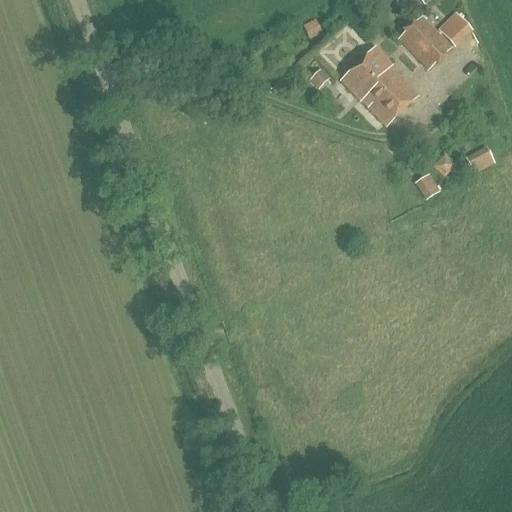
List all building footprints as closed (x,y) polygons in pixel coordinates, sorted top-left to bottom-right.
[(428,72),(451,49),(422,19),(398,41),(428,72)] [(316,23),(304,29),(310,41),(322,35),(316,23)] [(386,128),(418,98),(390,69),(392,68),(375,50),(341,83),(360,103),(361,102),(386,128)] [(328,82),(319,73),(310,83),(319,91),(328,82)] [(427,178),(417,185),(415,185),(426,202),(438,195),(427,178)]
